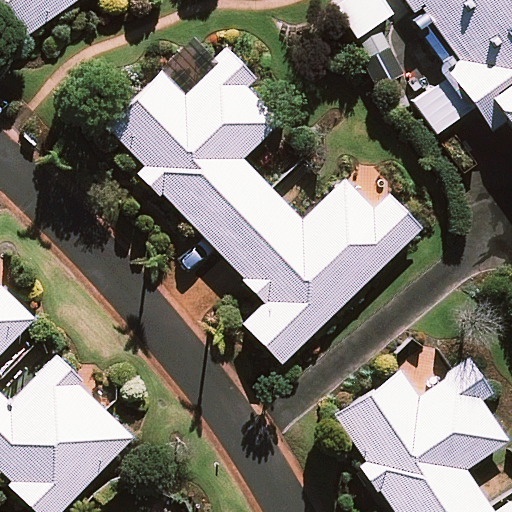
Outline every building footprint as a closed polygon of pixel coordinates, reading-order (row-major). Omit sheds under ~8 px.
[(7,0),(29,28),(67,0),(7,0)] [(511,0),(413,0),(457,58),(448,65),(490,122),(499,115),(511,132),(511,0)] [(244,323),(281,361),(421,224),(391,193),(374,210),(335,171),(293,212),(235,153),(273,116),(242,86),(250,77),(223,50),(178,94),(156,73),(103,125),(138,160),(135,163),(253,281),(235,298),(252,315),(244,323)] [(0,290),(0,462),(12,475),(8,479),(41,511),(51,511),(126,439),(74,387),(79,383),(52,355),(5,402),(0,397),(0,344),(27,317),(0,290)] [(490,511),(460,466),(504,437),(480,401),(489,395),(467,362),(414,397),(398,372),(335,413),(363,454),(360,456),(396,511),(490,511)]
